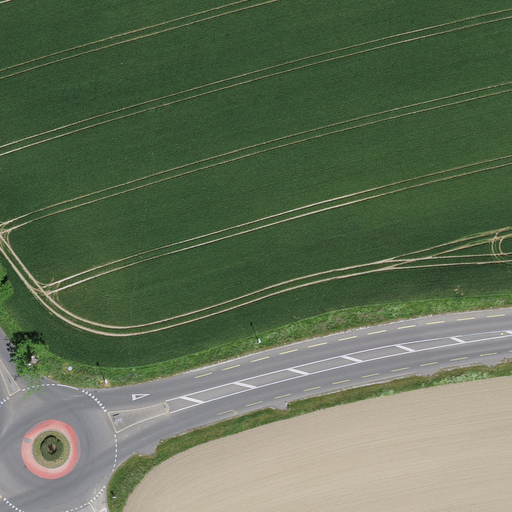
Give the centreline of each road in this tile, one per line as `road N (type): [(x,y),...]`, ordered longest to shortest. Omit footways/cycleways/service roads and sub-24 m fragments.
road 1 (secondary): [(511,334),(348,359),(92,431)]
road 2 (secondary): [(10,473),(42,493),(78,484),(94,460),(92,431)]
